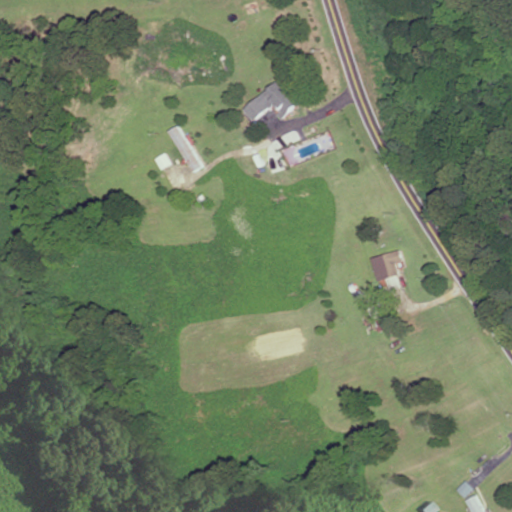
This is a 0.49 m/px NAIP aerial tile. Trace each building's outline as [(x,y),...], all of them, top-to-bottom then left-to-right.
[(303,94),(299,97),(304,103),(286,119),(283,116),(288,112),(280,103),(258,122),(247,111),(282,79),(287,84),(291,80),(303,94)] [(172,131),(197,172),(206,167),(180,125),(172,131)] [(158,159),(164,171),(174,166),(168,154),(158,159)] [(376,259),(403,252),(405,263),(399,265),(402,276),(382,281),(376,259)] [(476,490),(468,482),(460,490),(467,498),(476,490)] [(473,511),(468,502),(477,497),(485,511),(473,511)]
